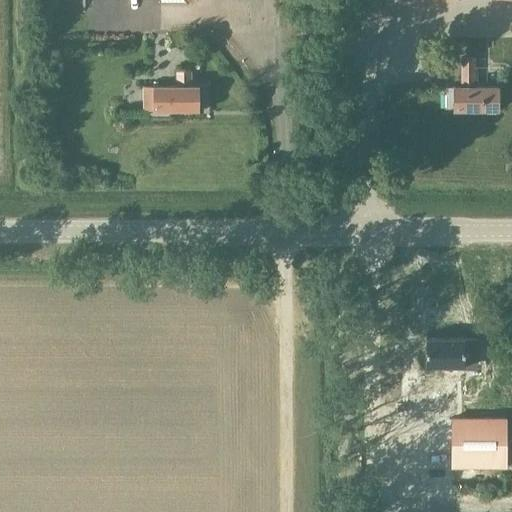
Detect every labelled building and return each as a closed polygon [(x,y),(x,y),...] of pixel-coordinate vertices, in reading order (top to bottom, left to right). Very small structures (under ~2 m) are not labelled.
[(460,20),(489,21),(489,0),(441,0),(441,19),(450,20),(450,29),(460,29),(460,20)] [(475,86),(475,69),(475,57),(461,57),(461,86),(454,86),(446,86),(446,108),(454,108),(454,109),(498,109),(498,86),(475,86)] [(198,110),(198,85),(190,85),(190,68),(177,68),(177,85),(154,85),(142,86),(143,110),(152,109),(152,111),(198,110)] [(459,114),(459,124),(501,123),(501,113),(459,114)] [(476,364),(476,338),(464,338),(426,337),(425,365),(463,365),(463,363),(476,364)] [(506,418),(452,418),(451,467),(505,467),(506,418)]
